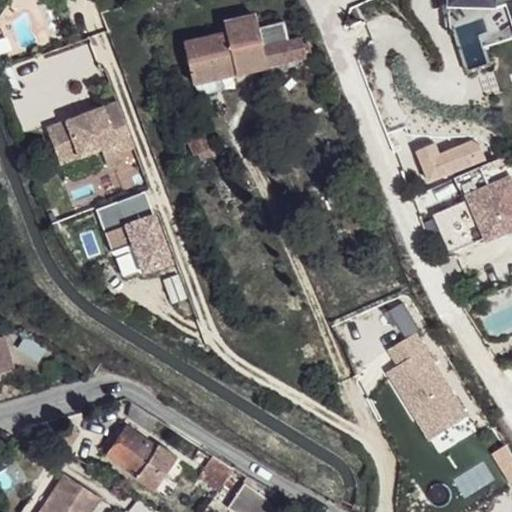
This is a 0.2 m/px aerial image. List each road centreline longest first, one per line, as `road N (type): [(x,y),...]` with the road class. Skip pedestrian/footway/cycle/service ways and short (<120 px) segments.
road 1 (residential): [(511,407),(426,269),(323,0)]
road 2 (residential): [(324,511),(115,380),(0,414)]
